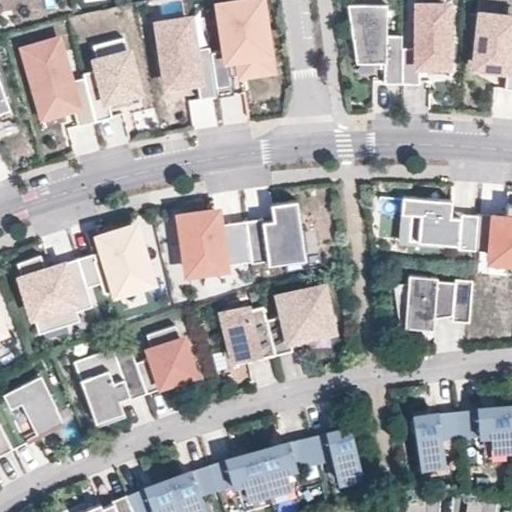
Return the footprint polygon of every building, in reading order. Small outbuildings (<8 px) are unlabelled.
[(213,48),(221,98),(238,95),(235,75),(234,68),(246,67),(247,73),(274,69),(272,51),(271,50),(262,52),(256,19),(266,18),(266,17),(263,0),(256,0),(229,4),(235,45),(213,48)] [(403,49),(402,84),(419,84),(419,70),(450,70),(451,1),(413,1),(413,49),(403,49)] [(387,5),(349,4),(357,63),(385,63),(385,84),(402,84),(403,49),(402,36),(387,36),(387,5)] [(504,87),(511,87),(511,15),(476,12),(470,70),(505,74),(504,87)] [(256,19),(262,52),(271,50),(272,51),(277,50),(272,16),(266,17),(266,18),(256,19)] [(204,100),(221,98),(213,48),(198,50),(193,21),(160,26),(163,45),(166,45),(172,85),(201,80),(204,100)] [(85,74),(87,78),(99,123),(115,119),(110,99),(140,91),(125,37),(95,46),(101,70),(85,74)] [(81,128),(99,123),(87,78),(72,82),(62,42),(30,51),(47,116),(76,108),(81,128)] [(246,67),(234,68),(235,75),(247,73),(246,67)] [(0,111),(10,107),(0,79),(0,111)] [(474,248),(478,213),(460,212),(460,215),(450,214),(451,199),(401,195),(400,213),(410,213),(408,240),(459,243),(459,247),(474,248)] [(511,258),(511,200),(510,201),(508,222),(492,221),(489,256),(511,258)] [(264,220),(246,222),(251,263),(268,261),(269,265),(305,261),(297,203),(272,206),(274,221),(264,223),(264,220)] [(251,263),(246,222),(224,225),(222,209),(176,215),(184,280),(231,274),(230,266),(251,263)] [(398,239),(408,240),(410,213),(400,213),(398,239)] [(97,253),(80,258),(82,266),(88,285),(102,281),(105,292),(117,288),(118,291),(152,281),(137,228),(103,238),(106,250),(107,253),(97,256),(97,253)] [(80,308),(94,304),(88,285),(82,266),(80,258),(64,263),(65,266),(49,271),(48,269),(43,256),(20,264),(42,327),(81,313),(80,308)] [(48,269),(49,271),(65,266),(64,263),(48,269)] [(436,272),(407,269),(407,277),(406,287),(393,285),(396,316),(402,316),(431,314),(441,313),(440,308),(450,307),(450,313),(449,317),(467,319),(471,277),(454,275),(453,278),(435,276),(436,272)] [(407,277),(392,279),(393,285),(406,287),(407,277)] [(262,318),(270,353),(287,349),(285,338),(328,328),(318,286),(275,295),(280,314),(262,318)] [(262,318),(259,306),(244,309),(243,305),(218,311),(230,362),(245,359),(244,353),(251,351),(253,357),(270,353),(262,318)] [(0,341),(13,335),(0,306),(0,341)] [(431,314),(402,316),(402,321),(430,324),(431,314)] [(133,362),(144,393),(162,387),(160,383),(191,372),(179,339),(178,339),(173,324),(144,334),(149,349),(148,350),(150,357),(133,362)] [(133,362),(128,345),(111,351),(110,347),(72,360),(89,408),(117,398),(126,395),(128,399),(144,393),(133,362)] [(244,353),(245,359),(253,357),(251,351),(244,353)] [(4,397),(6,401),(41,382),(37,374),(1,392),(4,397)] [(0,398),(0,429),(10,450),(26,442),(25,439),(61,421),(41,382),(6,401),(4,397),(0,398)] [(117,398),(89,408),(93,421),(121,411),(117,398)] [(506,404),(475,407),(471,408),(474,436),(486,435),(487,448),(509,445),(506,404)] [(475,405),(450,408),(454,438),(474,436),(471,408),(475,407),(475,405)] [(454,438),(450,408),(431,410),(431,412),(434,412),(437,440),(454,438)] [(437,440),(434,412),(431,412),(408,414),(413,460),(440,457),(437,440)] [(327,460),(332,478),(357,472),(347,427),(323,433),(321,433),(327,460)] [(0,454),(10,450),(0,429),(0,454)] [(306,434),(313,463),(327,460),(321,433),(323,433),(323,431),(306,434)] [(293,468),(313,463),(306,434),(282,440),(283,442),(286,442),(293,468)] [(253,451),(264,491),(285,485),(281,471),(293,468),(286,442),(283,442),(253,451)] [(264,491),(253,451),(224,460),(221,460),(229,486),(239,483),(243,497),(264,491)] [(205,463),(214,491),(229,486),(221,460),(224,460),(223,458),(205,463)] [(196,496),(214,491),(205,463),(185,470),(186,472),(188,472),(196,496)] [(164,480),(175,511),(202,511),(196,496),(188,472),(164,480)] [(175,511),(164,480),(142,489),(139,490),(148,511),(175,511)] [(148,511),(139,490),(142,489),(141,487),(122,495),(129,511),(148,511)] [(400,493),(401,511),(424,511),(424,492),(400,493)] [(465,494),(462,511),(480,511),(482,497),(465,494)] [(96,503),(74,511),(129,511),(122,495),(107,501),(108,503),(98,507),(96,503)] [(352,503),(354,511),(378,511),(376,497),(352,503)]
